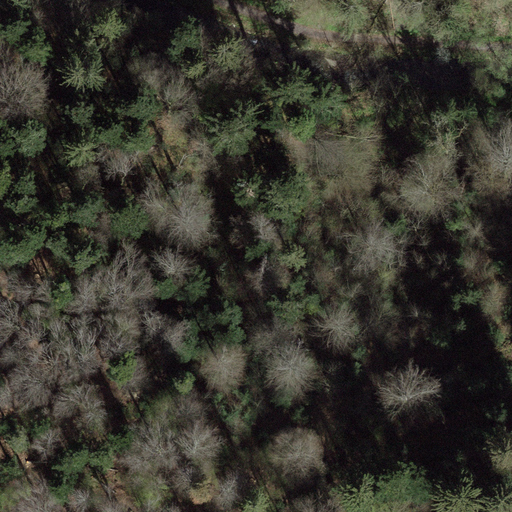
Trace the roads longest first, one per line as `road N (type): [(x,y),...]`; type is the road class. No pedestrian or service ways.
road 1 (track): [(511,352),(438,373),(383,374),(332,355),(182,213),(130,185),(0,171)]
road 2 (track): [(511,38),(334,26),(254,0)]
